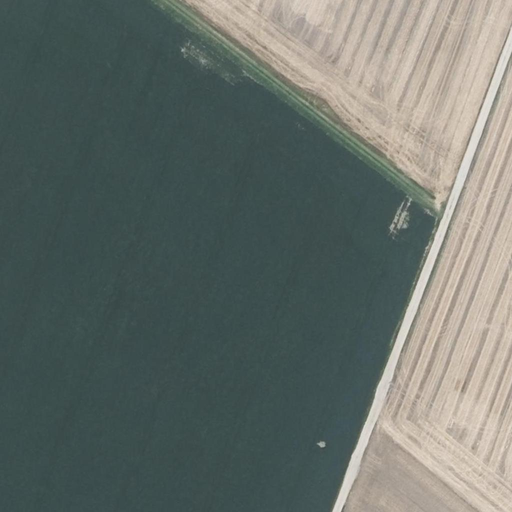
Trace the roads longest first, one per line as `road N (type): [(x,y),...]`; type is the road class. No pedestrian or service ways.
road 1 (track): [(337,511),(511,39)]
road 2 (track): [(444,222),(158,0)]
